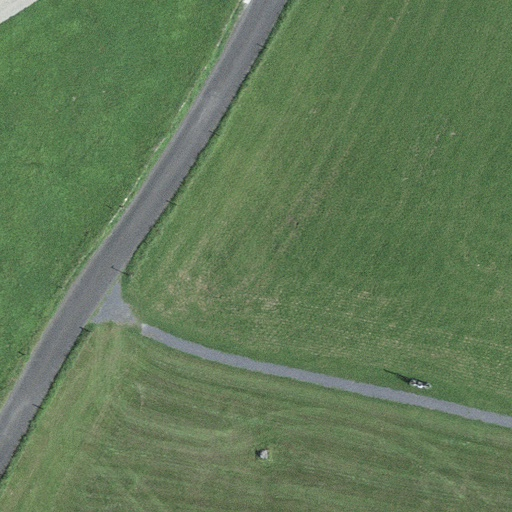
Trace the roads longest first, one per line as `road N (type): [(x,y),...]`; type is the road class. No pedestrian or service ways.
road 1 (unclassified): [(270,0),(211,111),(84,301)]
road 2 (track): [(84,301),(0,446)]
